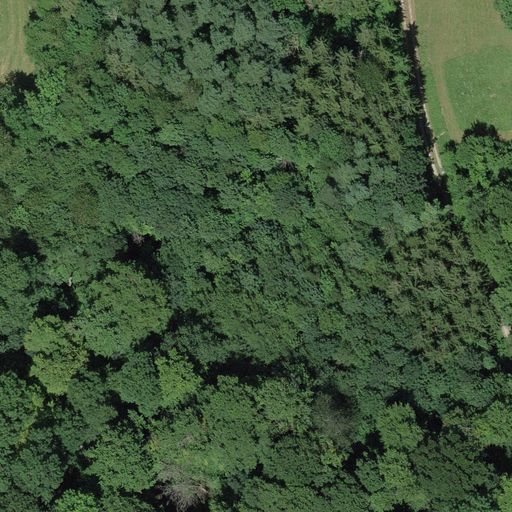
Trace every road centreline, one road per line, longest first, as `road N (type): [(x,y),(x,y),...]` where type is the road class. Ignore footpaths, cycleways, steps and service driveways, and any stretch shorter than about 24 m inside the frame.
road 1 (track): [(395,0),(422,136),(511,356)]
road 2 (track): [(100,511),(75,440),(0,382)]
